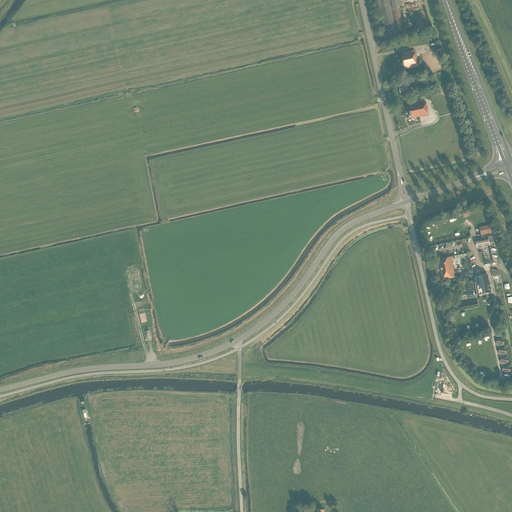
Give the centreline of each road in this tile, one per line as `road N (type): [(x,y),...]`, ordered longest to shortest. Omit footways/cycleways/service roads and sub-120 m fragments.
road 1 (tertiary): [(0,389),(218,349),(273,314),(345,227),(405,202)]
road 2 (tertiary): [(405,202),(360,0)]
road 3 (unclassified): [(460,383),(437,342),(405,202)]
road 4 (trunk): [(509,166),(446,0)]
